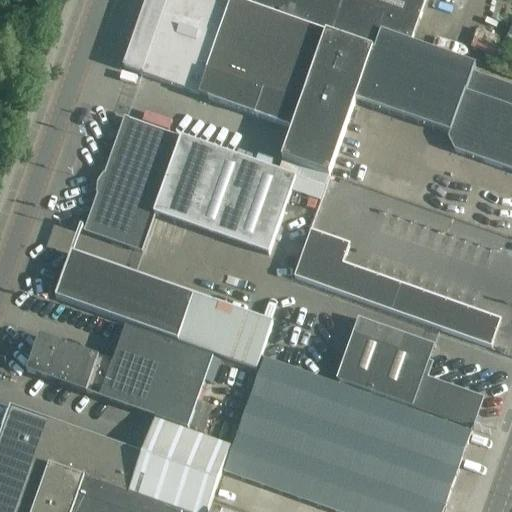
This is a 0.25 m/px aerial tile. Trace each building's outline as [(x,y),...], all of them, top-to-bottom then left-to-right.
[(281,164),(328,179),(340,145),(371,51),(226,0),(152,0),(128,69),(122,67),(121,70),(198,96),(196,100),(292,133),(281,164)] [(425,0),(226,0),(371,51),(374,52),(380,33),(410,44),(425,0)] [(511,171),(511,89),(472,75),(474,68),(380,35),(358,98),(452,131),(449,138),(456,152),(511,171)] [(269,256),(296,180),(126,119),(85,233),(142,254),(156,216),(269,256)] [(342,267),(349,247),(324,238),(311,234),(312,233),(311,233),(294,280),(491,350),(492,349),(491,349),(496,336),(500,323),(342,267)] [(256,370),(272,325),(216,305),(71,253),(55,299),(109,318),(256,370)] [(434,348),(358,321),(337,381),(473,430),(484,399),(424,378),(434,348)] [(155,420),(188,431),(213,360),(126,328),(113,364),(39,338),(26,374),(155,420)] [(330,511),(443,511),(471,434),(264,360),(233,447),(224,474),(330,511)] [(171,511),(128,497),(142,455),(10,408),(0,435),(0,511),(171,511)] [(210,511),(224,474),(233,447),(188,431),(155,420),(142,455),(128,497),(171,511),(210,511)]
